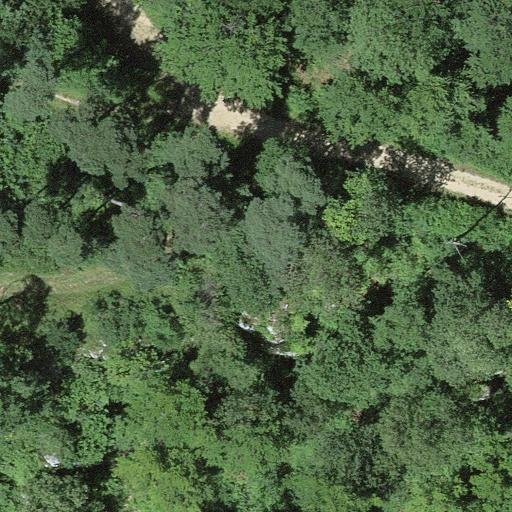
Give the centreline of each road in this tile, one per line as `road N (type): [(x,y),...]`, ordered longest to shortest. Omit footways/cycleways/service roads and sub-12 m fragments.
road 1 (track): [(511,201),(203,108)]
road 2 (track): [(203,108),(113,0)]
